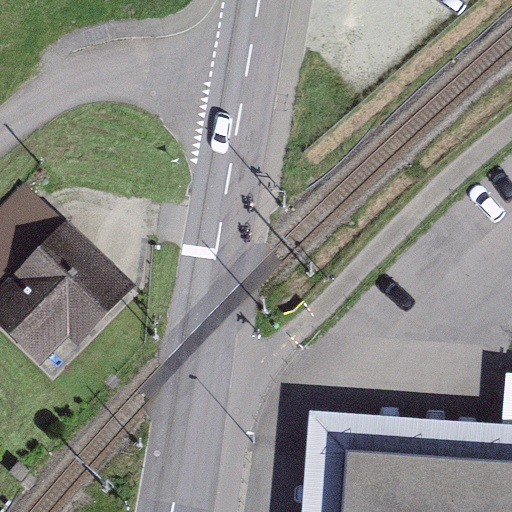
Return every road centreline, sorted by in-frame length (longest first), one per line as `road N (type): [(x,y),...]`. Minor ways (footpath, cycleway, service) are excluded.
road 1 (primary): [(246,73),(169,511)]
road 2 (residential): [(0,130),(48,96),(106,73),(246,73)]
